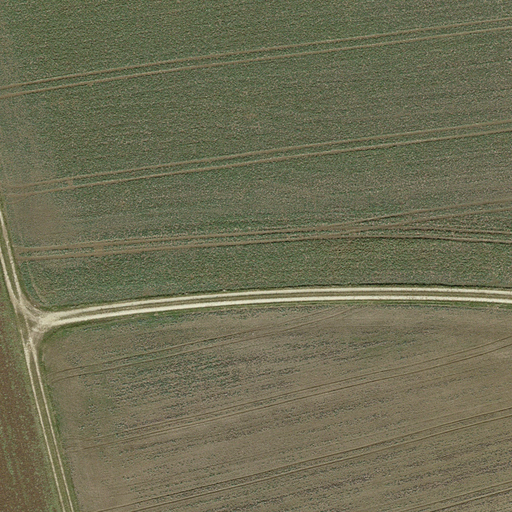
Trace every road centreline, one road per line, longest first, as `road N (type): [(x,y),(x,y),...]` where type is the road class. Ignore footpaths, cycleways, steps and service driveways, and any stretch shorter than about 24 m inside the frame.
road 1 (track): [(511,299),(245,296),(24,322)]
road 2 (track): [(70,511),(0,225)]
